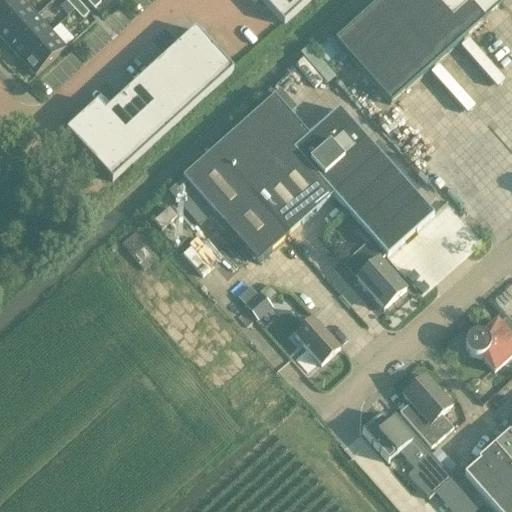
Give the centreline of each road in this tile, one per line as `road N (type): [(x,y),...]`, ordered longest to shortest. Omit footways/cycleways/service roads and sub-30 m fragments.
road 1 (unclassified): [(339,412),(511,254)]
road 2 (residential): [(30,134),(177,0)]
